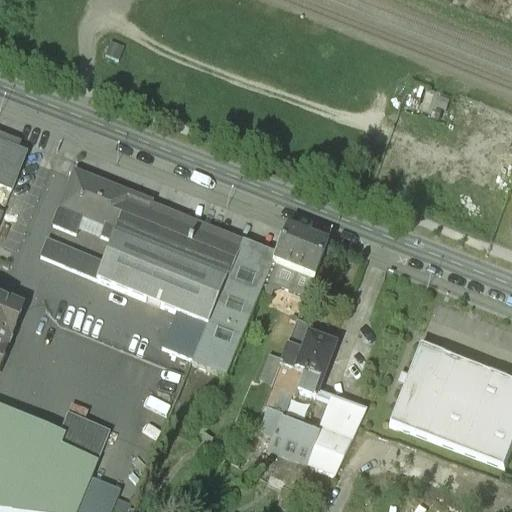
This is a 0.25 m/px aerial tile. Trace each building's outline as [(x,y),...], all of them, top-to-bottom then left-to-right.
[(113,47),(108,59),(120,64),(125,51),(113,47)] [(0,189),(12,194),(27,157),(18,153),(21,146),(0,137),(0,189)] [(241,242),(151,207),(152,204),(137,198),(136,200),(73,175),(52,226),(75,236),(81,221),(103,230),(100,238),(110,242),(101,265),(46,242),(40,257),(207,323),(241,242)] [(327,246),(286,230),(275,256),(263,283),(274,287),(280,285),(307,295),(313,280),(327,246)] [(275,256),(241,242),(207,323),(192,359),(225,372),(262,288),(261,288),(263,283),(275,256)] [(21,308),(0,300),(0,361),(5,349),(2,348),(7,337),(8,337),(12,326),(14,326),(21,308)] [(74,312),(61,307),(57,318),(70,323),(74,312)] [(298,320),(277,369),(293,376),(301,379),(298,386),(316,393),(335,344),(310,334),(313,326),(298,320)] [(511,443),(511,382),(419,346),(389,421),(503,466),(511,443)] [(260,373),(270,377),(279,358),(270,353),(260,373)] [(320,424),(280,409),(293,376),(277,369),(263,404),(267,405),(260,425),(274,431),(268,445),(281,449),(270,476),(308,496),(312,487),(294,480),(297,472),(308,477),(315,463),(335,471),(366,407),(332,394),(320,424)] [(55,442),(0,418),(0,507),(45,511),(75,511),(111,430),(68,412),(55,442)]
